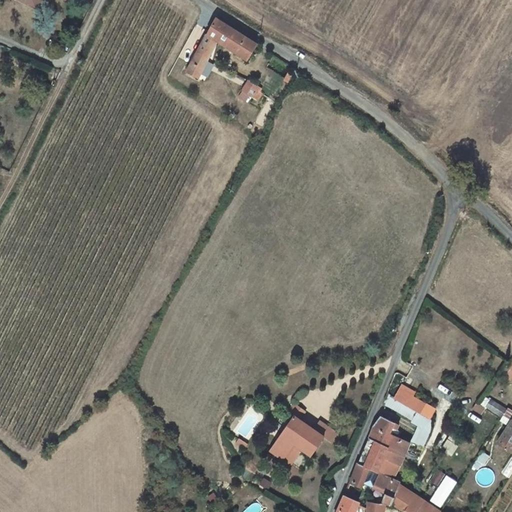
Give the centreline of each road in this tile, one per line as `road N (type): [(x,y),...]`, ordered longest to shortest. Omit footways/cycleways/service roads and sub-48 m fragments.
road 1 (unclassified): [(460,190),(331,511)]
road 2 (unclassified): [(200,0),(384,116),(460,190)]
road 3 (track): [(103,0),(0,202)]
